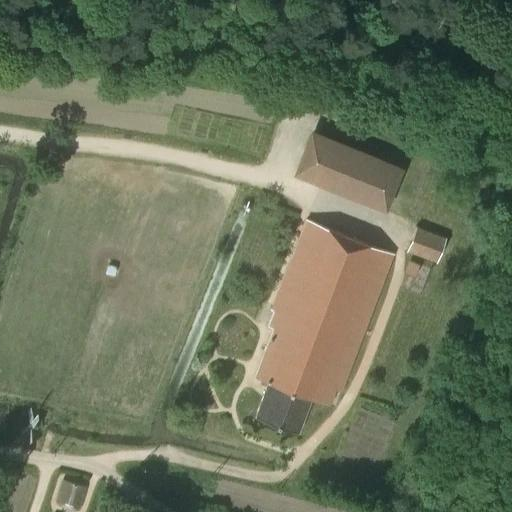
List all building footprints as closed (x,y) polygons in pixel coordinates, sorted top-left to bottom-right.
[(404,169),(310,131),(292,176),(386,214),(404,169)] [(338,399),(393,253),(318,224),(305,219),(270,309),(272,310),(266,325),(272,328),(253,376),(267,382),(265,388),(261,399),(254,416),(296,432),(310,397),(332,398),(338,399)] [(415,225),(406,251),(436,263),(445,238),(415,225)] [(408,261),(403,274),(413,277),(418,265),(408,261)] [(61,479),(58,491),(55,503),(80,510),(86,486),(61,479)]
